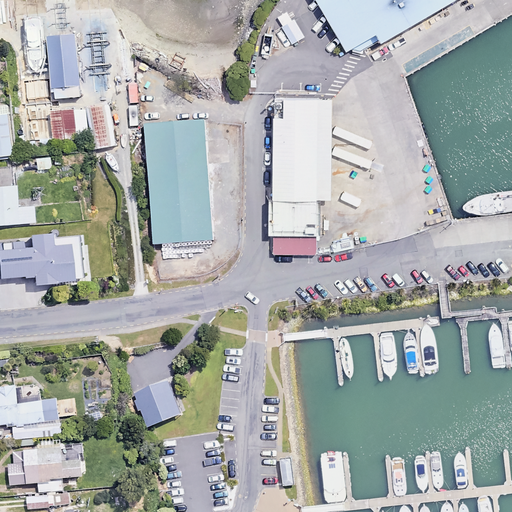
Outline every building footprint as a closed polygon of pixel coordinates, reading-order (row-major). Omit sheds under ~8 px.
[(376,37),(444,0),(319,0),(344,45),(372,30),(376,37)] [(303,36),(287,10),(274,17),(290,44),(303,36)] [(50,80),(51,99),(80,97),(76,35),(48,37),(50,80)] [(50,99),(50,80),(23,81),(26,139),(52,137),(50,99)] [(332,92),(273,90),(268,228),(315,229),(316,194),(328,195),(332,92)] [(112,146),(105,104),(80,109),(86,150),(112,146)] [(73,110),(54,111),(56,141),(75,139),(73,110)] [(208,235),(202,112),(143,115),(150,238),(208,235)] [(0,156),(13,155),(10,115),(0,115),(0,156)] [(50,168),(49,157),(35,158),(36,169),(50,168)] [(16,207),(14,186),(0,186),(0,224),(33,222),(31,206),(16,207)] [(50,234),(28,235),(29,248),(21,248),(21,240),(0,241),(0,277),(33,275),(33,283),(81,280),(78,236),(50,238),(50,234)] [(132,393),(145,427),(184,414),(171,379),(132,393)] [(53,435),(61,434),(57,398),(40,400),(40,394),(23,396),(22,384),(0,386),(0,424),(11,423),(13,439),(35,437),(53,435)] [(101,422),(100,411),(86,413),(88,424),(101,422)] [(35,437),(36,447),(9,449),(12,484),(53,480),(53,478),(83,475),(82,458),(63,459),(62,445),(60,445),(59,437),(53,438),(53,435),(35,437)] [(282,459),(285,487),(295,486),(292,458),(282,459)] [(28,496),(29,508),(48,507),(48,505),(69,505),(68,490),(31,491),(31,496),(28,496)] [(0,499),(0,509),(21,509),(22,499),(0,499)]
